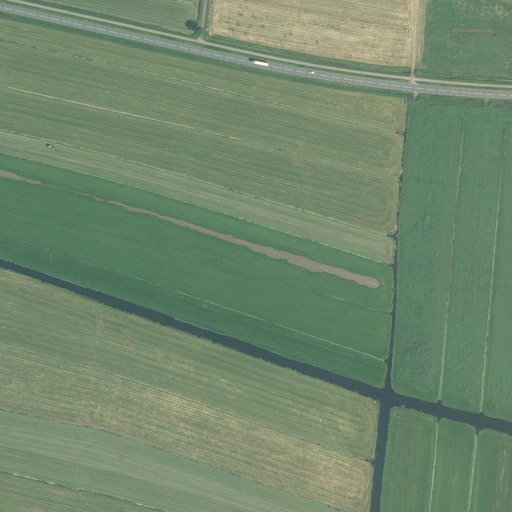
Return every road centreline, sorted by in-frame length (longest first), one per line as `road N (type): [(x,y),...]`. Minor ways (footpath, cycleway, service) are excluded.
road 1 (secondary): [(196,50),(349,80),(511,95)]
road 2 (secondary): [(196,50),(0,7)]
